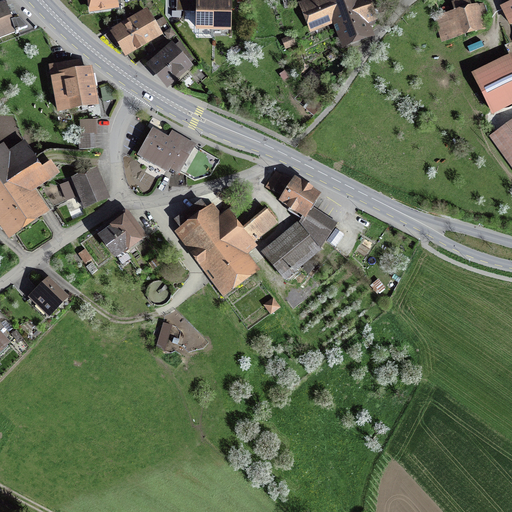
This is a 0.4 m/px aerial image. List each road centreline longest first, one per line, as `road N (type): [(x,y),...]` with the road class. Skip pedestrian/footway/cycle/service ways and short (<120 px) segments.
road 1 (primary): [(289,157),(388,207),(511,254)]
road 2 (unclassified): [(118,203),(170,198),(289,157)]
road 3 (primary): [(143,86),(289,157)]
road 4 (unclassified): [(0,285),(118,203)]
road 5 (primary): [(39,0),(143,86)]
road 6 (unclassified): [(118,203),(119,122),(143,86)]
